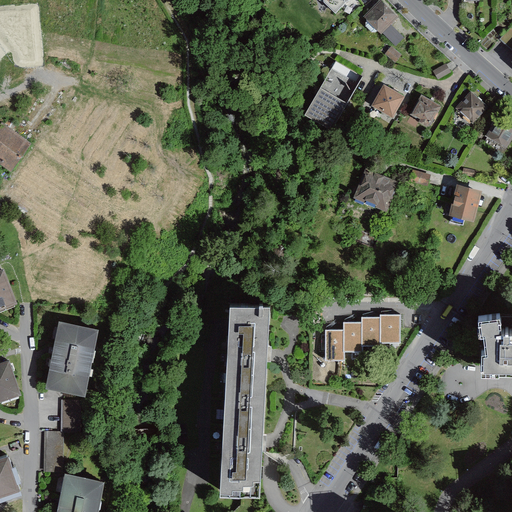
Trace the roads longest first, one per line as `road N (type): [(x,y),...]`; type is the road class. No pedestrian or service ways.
road 1 (residential): [(511,212),(381,413)]
road 2 (residential): [(409,0),(511,93)]
